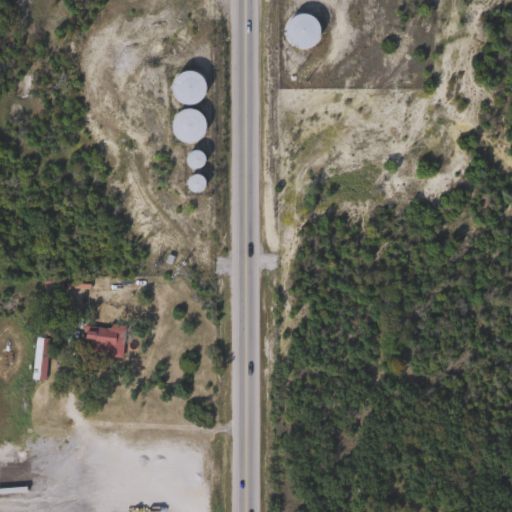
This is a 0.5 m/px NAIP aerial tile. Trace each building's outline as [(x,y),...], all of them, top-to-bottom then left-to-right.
[(310,15),(310,47),(289,47),(289,15),(310,15)] [(181,101),(173,75),(190,70),(198,95),(181,101)] [(178,113),(191,113),(191,138),(178,138),(178,113)] [(193,169),(182,161),(191,148),(202,156),(193,169)] [(197,193),(183,189),(188,173),(202,177),(197,193)] [(119,328),(81,328),(81,356),(119,356),(119,328)] [(45,338),(45,379),(29,379),(29,338),(45,338)]
